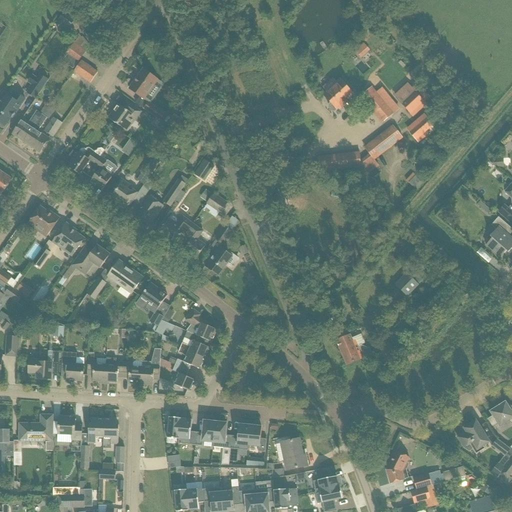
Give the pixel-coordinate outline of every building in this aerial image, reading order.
[(74,21),(63,13),(55,24),(61,29),(65,24),(69,27),(74,21)] [(74,44),(66,55),(67,56),(77,63),(79,61),(85,52),(74,44)] [(357,47),(355,49),(361,57),(368,50),(363,44),(359,48),(357,47)] [(67,56),(62,62),(74,71),(74,72),(90,83),(98,73),(81,61),(81,62),(79,61),(77,63),(67,56)] [(437,66),(443,75),(451,69),(445,61),(437,66)] [(144,100),(158,80),(157,80),(157,77),(153,74),(150,75),(143,70),(129,89),(144,100)] [(36,99),(48,81),(40,75),(37,79),(32,76),(28,83),(33,85),(27,93),(36,99)] [(338,108),(340,109),(342,108),(349,102),(349,101),(351,99),(349,98),(352,95),(340,81),(325,95),(331,102),(328,105),(328,106),(333,112),(334,111),(338,108)] [(430,97),(418,84),(412,89),(407,83),(394,96),(413,117),(426,104),(424,102),(430,97)] [(393,114),(376,92),(372,87),(360,97),(382,123),(393,114)] [(0,123),(5,127),(15,112),(16,113),(25,99),(17,94),(13,99),(4,93),(0,98),(2,100),(0,102),(0,123)] [(108,118),(116,124),(123,129),(131,118),(135,121),(141,112),(126,102),(122,108),(118,105),(108,118)] [(144,109),(160,121),(165,114),(149,103),(144,109)] [(25,143),(44,116),(37,111),(27,125),(21,121),(18,126),(12,134),(25,143)] [(416,141),(434,125),(424,113),(406,129),(416,141)] [(44,116),(25,143),(39,152),(48,139),(38,132),(47,118),(44,116)] [(53,137),(62,123),(53,117),(44,132),(53,137)] [(186,123),(179,118),(177,121),(172,117),(167,125),(179,134),(186,123)] [(192,124),(189,130),(195,133),(198,127),(192,124)] [(374,160),(403,138),(393,126),(364,148),(370,155),(374,160)] [(130,139),(125,146),(134,152),(139,145),(130,139)] [(93,167),(100,157),(101,157),(105,151),(102,148),(98,149),(95,153),(92,151),(90,153),(86,150),(84,149),(81,149),(80,151),(79,153),(74,149),(69,156),(73,159),(68,167),(80,175),(88,163),(93,167)] [(361,167),(360,155),(318,161),(319,173),(361,167)] [(118,169),(107,161),(101,157),(100,157),(93,167),(98,170),(90,182),(102,191),(108,183),(118,169)] [(504,167),(503,158),(496,159),(492,164),(497,168),(504,167)] [(205,160),(195,174),(205,181),(215,167),(205,160)] [(0,195),(11,179),(0,171),(0,195)] [(136,180),(144,186),(150,177),(142,172),(136,180)] [(422,182),(412,173),(405,180),(415,190),(422,182)] [(133,202),(139,194),(129,186),(130,185),(121,179),(116,185),(119,187),(111,198),(117,202),(116,203),(127,210),(133,202)] [(163,202),(170,207),(186,185),(178,179),(163,202)] [(511,184),(505,192),(511,198),(511,212),(504,206),(499,212),(511,223),(511,184)] [(228,203),(214,193),(207,204),(220,214),(228,203)] [(141,208),(136,216),(149,225),(157,214),(157,215),(163,206),(156,201),(157,199),(151,195),(149,197),(141,208)] [(40,207),(30,221),(40,228),(37,232),(45,238),(60,219),(54,214),(53,216),(40,207)] [(183,238),(193,224),(183,216),(177,224),(176,223),(177,221),(177,219),(173,216),(171,217),(169,218),(164,224),(158,232),(171,241),(175,235),(181,240),(183,238)] [(495,235),(486,245),(500,258),(509,248),(511,249),(511,248),(511,239),(505,233),(510,228),(511,230),(511,229),(498,217),(491,226),(496,230),(493,234),(495,235)] [(60,231),(52,242),(72,257),(85,239),(71,229),(73,228),(66,223),(60,231)] [(197,239),(203,231),(193,224),(183,238),(181,240),(188,244),(183,251),(195,260),(201,252),(206,246),(197,239)] [(216,239),(222,244),(231,231),(225,226),(216,239)] [(85,248),(79,256),(63,277),(68,280),(76,269),(82,273),(89,264),(92,266),(93,264),(100,269),(110,255),(97,245),(92,252),(85,248)] [(219,247),(205,266),(218,276),(226,266),(230,270),(238,259),(228,251),(227,253),(219,247)] [(33,263),(39,268),(50,253),(43,248),(33,263)] [(143,278),(137,274),(136,276),(124,267),(125,266),(119,261),(113,269),(107,277),(131,294),(143,278)] [(0,280),(7,285),(11,278),(0,269),(0,280)] [(394,286),(407,297),(419,285),(406,274),(394,286)] [(87,294),(95,300),(107,283),(98,278),(87,294)] [(151,284),(145,292),(136,304),(144,310),(149,303),(158,309),(167,296),(151,284)] [(22,296),(14,290),(9,287),(5,293),(18,303),(22,296)] [(25,310),(22,314),(23,318),(27,321),(32,314),(25,310)] [(163,320),(167,323),(174,313),(169,310),(163,320)] [(194,310),(185,320),(191,325),(192,326),(187,332),(189,333),(196,336),(200,337),(209,341),(212,342),(217,330),(207,326),(208,323),(203,320),(199,317),(201,315),(194,310)] [(150,323),(158,327),(164,318),(155,313),(150,323)] [(91,314),(85,322),(91,326),(96,318),(91,314)] [(5,321),(1,326),(2,329),(4,331),(7,330),(10,325),(5,321)] [(54,324),(49,337),(63,338),(64,328),(54,324)] [(354,344),(350,335),(348,336),(343,325),(332,330),(337,341),(336,341),(346,365),(372,355),(370,349),(361,345),(358,347),(357,343),(354,344)] [(180,348),(205,359),(209,348),(207,347),(209,341),(200,337),(196,336),(189,333),(187,332),(182,344),(180,348)] [(6,356),(18,357),(19,338),(7,337),(6,356)] [(375,350),(389,364),(396,357),(381,343),(375,350)] [(180,348),(178,353),(186,357),(184,362),(200,369),(205,359),(180,348)] [(160,371),(160,366),(160,361),(161,349),(154,349),(152,362),(151,366),(151,369),(142,369),(141,368),(140,385),(141,385),(153,386),(153,380),(159,380),(160,371)] [(67,382),(70,382),(70,381),(83,382),(83,372),(84,358),(76,358),(77,354),(63,353),(62,365),(68,365),(67,382)] [(117,378),(123,378),(124,364),(116,363),(116,359),(107,358),(106,360),(106,366),(105,382),(117,383),(117,378)] [(36,374),(36,380),(51,381),(53,362),(37,361),(38,360),(29,359),(28,374),(36,374)] [(92,381),(105,382),(106,366),(106,360),(97,359),(97,362),(88,361),(87,376),(93,376),(92,381)] [(178,360),(175,366),(181,368),(184,363),(184,362),(178,360)] [(128,384),(140,385),(141,368),(142,369),(142,361),(135,361),(132,364),(124,364),(123,378),(129,378),(128,384)] [(175,366),(173,371),(179,374),(181,368),(175,366)] [(179,374),(174,385),(190,392),(195,381),(179,374)] [(493,416),(487,419),(492,427),(497,423),(498,425),(506,420),(508,422),(511,424),(511,406),(510,405),(508,406),(505,402),(490,412),(493,416)] [(19,442),(14,442),(14,453),(21,453),(21,442),(46,442),(53,442),(53,425),(53,415),(40,415),(40,424),(19,424),(19,434),(19,442)] [(58,427),(58,435),(72,435),(71,440),(82,441),(82,434),(82,424),(75,424),(76,417),(59,417),(58,427)] [(168,426),(164,425),(165,438),(178,439),(179,440),(181,419),(169,418),(168,426)] [(96,438),(103,438),(104,420),(92,419),(91,425),(89,425),(88,444),(96,444),(96,438)] [(178,439),(178,444),(196,446),(197,433),(191,432),(192,420),(181,419),(179,440),(178,439)] [(104,420),(103,438),(103,449),(111,449),(111,444),(118,444),(119,426),(116,425),(116,420),(104,420)] [(472,449),(476,455),(485,449),(483,446),(489,442),(476,421),(464,429),(467,433),(464,434),(457,438),(464,448),(469,451),(472,449)] [(197,433),(196,446),(202,446),(203,441),(213,442),(213,443),(215,422),(214,422),(214,423),(204,422),(203,433),(197,433)] [(213,442),(212,447),(230,449),(232,436),(226,435),(227,424),(216,423),(216,422),(215,422),(213,443),(213,442)] [(232,436),(230,449),(248,451),(249,446),(248,446),(250,425),(245,424),(244,426),(239,425),(238,437),(232,436)] [(250,425),(248,446),(249,446),(258,447),(258,452),(265,452),(266,439),(261,439),(262,427),(256,427),(256,425),(250,425)] [(9,443),(9,430),(0,430),(0,473),(4,474),(3,444),(9,443)] [(144,439),(144,457),(157,457),(157,439),(144,439)] [(281,444),(276,445),(280,462),(284,461),(286,471),(308,466),(305,455),(300,456),(297,441),(299,441),(299,439),(281,443),(281,444)] [(497,440),(492,447),(505,456),(511,461),(511,459),(511,450),(510,449),(497,440)] [(81,447),(80,463),(80,470),(89,470),(88,463),(89,447),(81,447)] [(116,464),(124,464),(125,448),(117,447),(116,464)] [(395,451),(389,462),(390,463),(387,470),(391,484),(404,480),(402,471),(409,458),(395,451)] [(497,479),(506,486),(507,486),(511,480),(508,478),(511,472),(511,459),(511,461),(504,470),(497,479)] [(490,473),(490,474),(497,479),(504,470),(497,465),(490,473)] [(100,480),(115,480),(116,472),(100,471),(100,480)] [(145,473),(145,485),(165,484),(164,472),(145,473)] [(438,484),(435,473),(413,479),(416,491),(432,486),(435,485),(438,484)] [(324,479),(313,482),(315,492),(340,487),(337,477),(334,477),(324,479)] [(485,485),(482,489),(489,494),(492,490),(485,485)] [(435,498),(432,486),(416,491),(411,492),(415,503),(425,501),(427,507),(437,505),(435,498)] [(315,492),(317,504),(322,503),(323,511),(333,511),(337,511),(335,501),(342,499),(340,487),(315,492)] [(57,496),(72,496),(79,496),(80,496),(80,490),(80,488),(53,488),(53,496),(57,496)] [(221,488),(203,489),(204,502),(210,502),(211,511),(222,511),(221,493),(222,493),(221,488)] [(222,493),(221,493),(222,511),(230,511),(234,511),(234,506),(240,505),(239,492),(239,488),(231,489),(231,492),(222,493)] [(186,491),(188,511),(199,510),(198,503),(204,502),(203,489),(197,490),(186,491)] [(274,489),(256,491),(257,511),(269,511),(269,503),(275,502),(274,491),(275,491),(274,489)] [(275,491),(274,491),(275,502),(275,510),(287,509),(287,507),(287,502),(290,501),(289,489),(275,491)] [(72,496),(72,509),(84,509),(84,495),(84,490),(80,490),(80,496),(79,496),(72,496)] [(186,490),(172,491),(173,504),(175,504),(176,511),(177,511),(188,511),(186,491),(186,490)] [(257,511),(256,491),(239,492),(240,505),(246,505),(246,511),(257,511)] [(490,511),(501,509),(497,494),(474,501),(475,504),(471,506),(472,511),(490,511)] [(72,496),(57,496),(57,509),(72,509),(72,496)]
